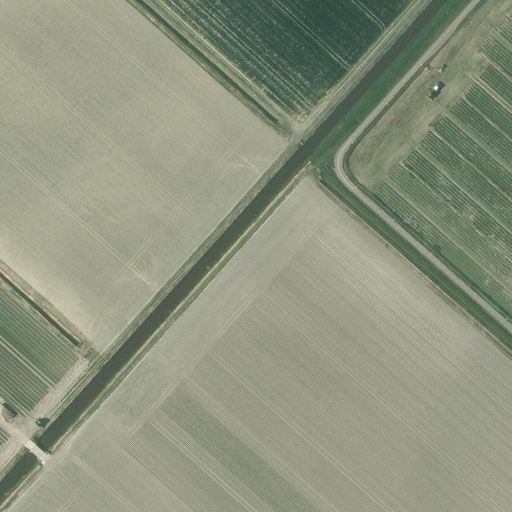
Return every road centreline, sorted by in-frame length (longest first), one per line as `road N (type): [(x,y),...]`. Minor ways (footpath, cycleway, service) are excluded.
road 1 (track): [(48,461),(307,171),(343,147)]
road 2 (track): [(0,417),(48,461),(4,511)]
